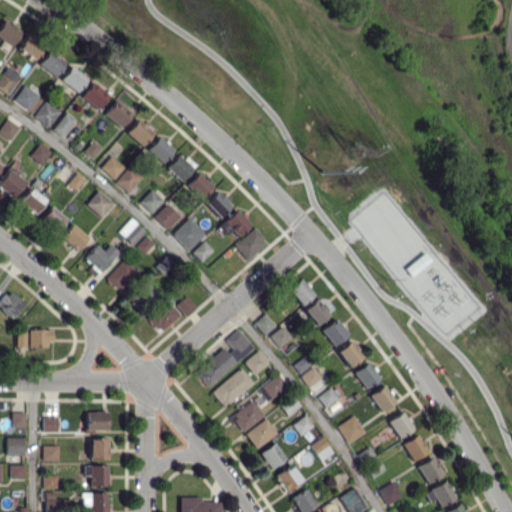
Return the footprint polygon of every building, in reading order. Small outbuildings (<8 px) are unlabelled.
[(0,22),(0,38),(9,45),(19,31),(2,19),(0,22)] [(41,45),(23,36),(16,50),(34,59),(41,45)] [(53,76),(64,61),(47,49),(36,64),(53,76)] [(74,92),(85,78),(69,65),(58,79),(74,92)] [(16,73),(2,67),(0,71),(0,90),(7,94),(16,73)] [(13,100),(26,109),(40,90),(27,81),(13,100)] [(79,98),(98,108),(106,93),(88,83),(79,98)] [(47,126),(58,110),(43,99),(31,115),(47,126)] [(120,127),(130,111),(112,99),(102,115),(120,127)] [(60,137),(74,119),(64,111),(50,129),(60,137)] [(0,124),(0,134),(8,139),(17,126),(5,118),(0,124)] [(151,132),(136,118),(124,132),(140,145),(151,132)] [(172,149),(157,135),(145,148),(160,162),(172,149)] [(39,164),(49,151),(37,142),(28,155),(39,164)] [(179,181),(191,168),(176,154),(164,167),(179,181)] [(111,179),(122,166),(109,155),(98,167),(111,179)] [(21,180),(14,176),(16,171),(6,166),(0,176),(0,189),(12,196),(21,180)] [(126,193),(139,177),(126,166),(113,181),(126,193)] [(82,177),(73,172),(66,184),(75,190),(82,177)] [(211,186),(196,172),(184,184),(199,198),(211,186)] [(17,202),(33,213),(43,198),(27,187),(17,202)] [(162,198),(151,187),(137,202),(149,213),(162,198)] [(112,201),(95,190),(84,205),(100,217),(112,201)] [(203,203),(218,217),(230,204),(215,190),(203,203)] [(178,216),(165,203),(152,215),(164,229),(178,216)] [(65,218),(49,205),(37,220),(54,232),(65,218)] [(230,229),(236,235),(249,224),(235,209),(216,226),(224,235),(230,229)] [(116,231),(131,244),(144,230),(129,217),(116,231)] [(170,234),(186,250),(203,233),(187,217),(170,234)] [(59,236),(75,250),(86,237),(70,223),(59,236)] [(265,242),(251,227),(233,245),(246,259),(265,242)] [(152,242),(144,235),(134,246),(142,253),(152,242)] [(211,250),(202,240),(191,252),(200,261),(211,250)] [(81,257),(97,272),(117,251),(108,243),(101,250),(94,244),(81,257)] [(153,265),(160,273),(171,263),(164,255),(153,265)] [(136,272),(123,258),(103,277),(117,291),(136,272)] [(286,288),(297,305),(312,295),(301,278),(286,288)] [(23,302),(5,290),(0,296),(0,307),(13,317),(23,302)] [(195,307),(185,295),(174,304),(184,316),(195,307)] [(313,325),(327,316),(316,298),(301,307),(313,325)] [(178,315),(167,301),(146,318),(157,332),(178,315)] [(252,323),(263,335),(274,325),(263,312),(252,323)] [(319,329),(331,345),(345,335),(333,318),(319,329)] [(266,336),(277,347),(289,336),(279,325),(266,336)] [(223,339),(231,348),(226,353),(222,348),(193,372),(205,387),(252,347),(236,328),(223,339)] [(26,329),(26,345),(48,346),(49,329),(26,329)] [(23,346),(24,330),(15,330),(15,346),(23,346)] [(361,357),(349,340),(334,350),(346,367),(361,357)] [(252,374),(267,362),(257,350),(242,361),(252,374)] [(297,373),(309,364),(302,355),(290,363),(297,373)] [(378,377),(365,361),(351,372),(364,388),(378,377)] [(307,387),(319,377),(310,366),(298,377),(307,387)] [(210,392),(223,407),(251,382),(238,367),(210,392)] [(285,385),(275,373),(260,386),(270,398),(285,385)] [(368,393),(377,411),(393,403),(383,384),(368,393)] [(323,407),(337,398),(328,387),(315,396),(323,407)] [(262,415),(250,399),(228,416),(240,432),(262,415)] [(23,411),(10,412),(10,426),(23,426),(23,411)] [(105,411),(84,411),(84,430),(105,429),(105,411)] [(397,438),(411,428),(400,411),(386,421),(397,438)] [(306,442),(318,431),(303,414),(291,424),(306,442)] [(345,443),(362,432),(351,415),(334,426),(345,443)] [(55,431),(55,416),(41,416),(41,430),(55,431)] [(243,430),(251,447),(274,436),(266,419),(243,430)] [(411,460),(426,450),(414,434),(399,444),(411,460)] [(22,436),(4,437),(4,455),(22,455),(22,436)] [(308,445),(318,460),(331,452),(320,436),(308,445)] [(87,438),(87,458),(106,458),(106,438),(87,438)] [(258,451),(268,468),(284,459),(274,442),(258,451)] [(41,459),(57,459),(57,445),(41,445),(41,459)] [(415,464),(425,483),(440,475),(431,456),(415,464)] [(8,464),(9,478),(23,477),(23,463),(8,464)] [(105,486),(105,464),(82,465),(82,475),(87,475),(87,486),(105,486)] [(284,491),(300,481),(290,464),(274,474),(284,491)] [(42,488),(56,487),(55,475),(41,475),(42,488)] [(437,507),(454,497),(443,479),(427,488),(437,507)] [(400,496),(392,480),(375,489),(384,505),(400,496)] [(289,497),(297,511),(302,511),(315,505),(305,488),(289,497)] [(339,494),(345,511),(353,511),(362,509),(355,488),(339,494)] [(87,511),(106,511),(105,492),(79,493),(80,505),(87,505),(87,511)] [(44,494),(43,510),(68,511),(69,495),(44,494)] [(177,511),(218,511),(218,501),(198,501),(198,497),(177,497),(177,511)] [(442,511),(462,511),(457,503),(442,511)]
